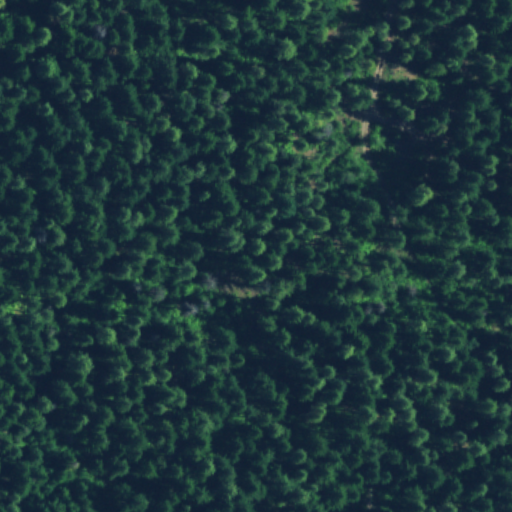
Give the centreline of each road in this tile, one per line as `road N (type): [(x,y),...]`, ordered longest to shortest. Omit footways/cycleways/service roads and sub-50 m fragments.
road 1 (track): [(0,69),(384,52),(395,0)]
road 2 (track): [(391,198),(367,141),(384,52)]
